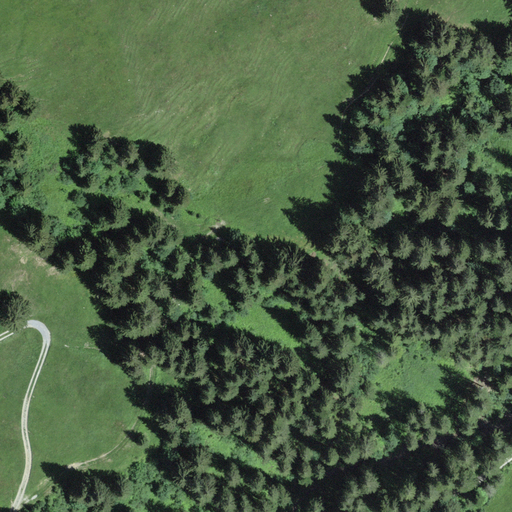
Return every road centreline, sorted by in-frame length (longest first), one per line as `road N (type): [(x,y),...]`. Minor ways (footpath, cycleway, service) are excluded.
road 1 (track): [(11,511),(31,464),(25,415),(47,330),(28,322),(0,338)]
road 2 (track): [(511,455),(463,487),(382,511)]
